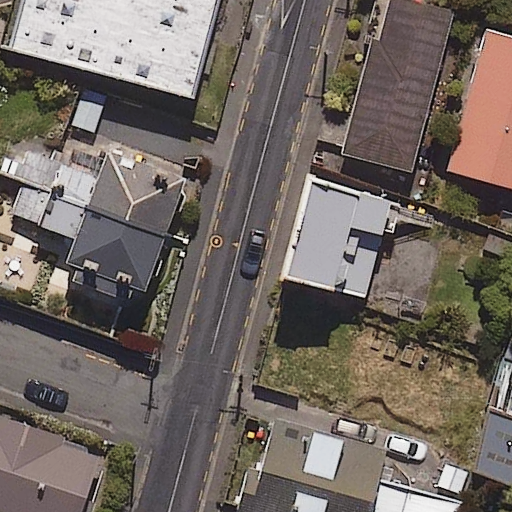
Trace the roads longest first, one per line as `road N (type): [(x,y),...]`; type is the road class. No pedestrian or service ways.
road 1 (residential): [(200,413),(302,0)]
road 2 (residential): [(0,341),(200,413)]
